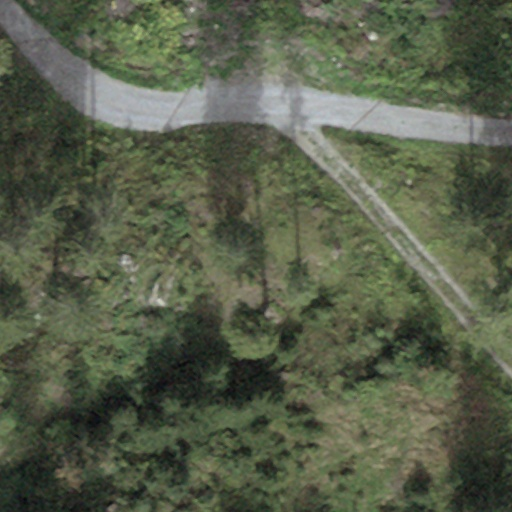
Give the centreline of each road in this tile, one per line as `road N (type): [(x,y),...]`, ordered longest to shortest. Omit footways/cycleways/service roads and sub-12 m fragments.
road 1 (track): [(0,10),(68,85),(136,111),(291,107),(511,133)]
road 2 (track): [(291,107),(511,356)]
